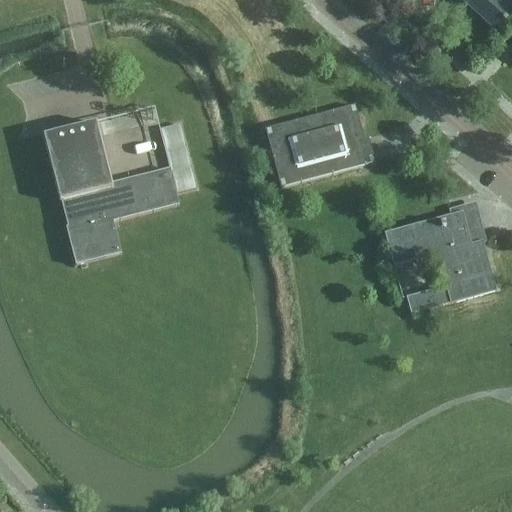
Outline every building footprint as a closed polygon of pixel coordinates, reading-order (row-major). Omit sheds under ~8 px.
[(461,0),(461,1),(498,34),(511,17),(511,10),(500,0),(461,0)] [(372,166),(365,141),(356,107),(266,131),(282,190),(372,166)] [(114,224),(180,207),(171,171),(112,185),(97,124),(44,137),(60,204),(62,204),(68,229),(67,230),(76,267),(122,256),(114,224)] [(175,148),(165,150),(167,166),(177,164),(175,148)] [(412,316),(497,293),(482,238),(471,241),(464,214),(385,235),(395,268),(439,256),(448,289),(408,300),(412,316)]
